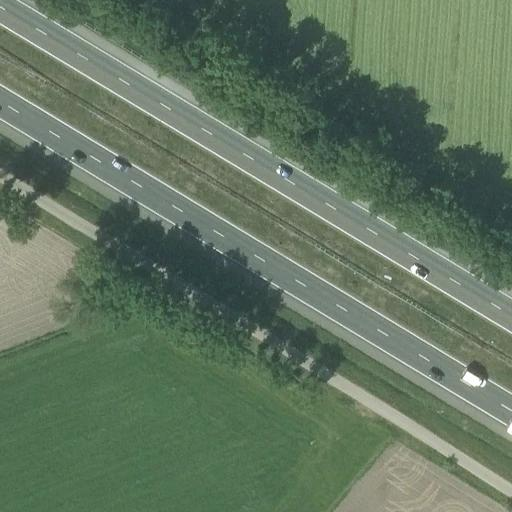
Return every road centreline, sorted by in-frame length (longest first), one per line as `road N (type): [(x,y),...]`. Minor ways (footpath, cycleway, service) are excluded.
road 1 (unclassified): [(0,177),(511,495)]
road 2 (motorway): [(511,313),(0,1)]
road 3 (motorway): [(0,104),(511,413)]
